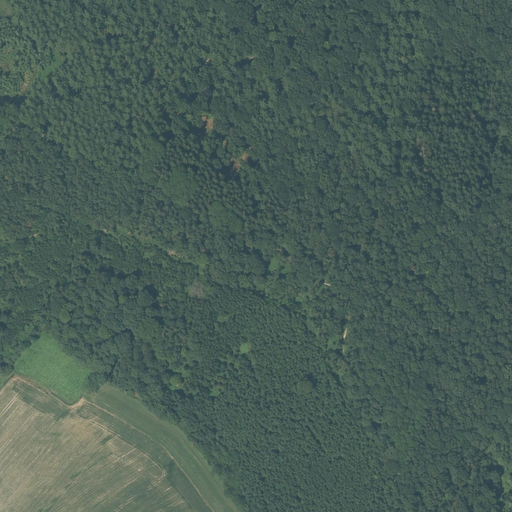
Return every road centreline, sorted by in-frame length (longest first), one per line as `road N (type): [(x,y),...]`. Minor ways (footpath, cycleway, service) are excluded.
road 1 (track): [(460,253),(225,37)]
road 2 (track): [(147,181),(195,216),(261,238),(350,298)]
road 3 (track): [(386,338),(439,378),(461,433),(493,473),(497,511)]
road 4 (track): [(225,37),(180,23),(110,30),(30,0)]
road 5 (track): [(147,181),(162,115),(225,37)]
road 6 (track): [(0,131),(34,131),(97,167),(147,181)]
road 7 (track): [(337,140),(390,0)]
